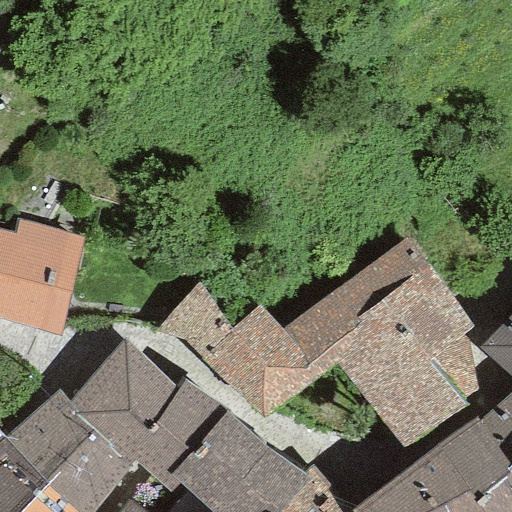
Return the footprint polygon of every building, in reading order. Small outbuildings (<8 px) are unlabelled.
[(13,234),(0,230),(0,319),(57,336),(82,238),(16,219),(13,234)] [(472,327),(408,238),(276,329),(258,304),(232,328),(195,284),(152,330),(180,338),(201,360),(259,419),(334,360),(400,447),(467,405),(461,398),(476,391),(463,334),(472,327)] [(511,314),(478,348),(511,380),(511,314)] [(122,341),(69,402),(97,428),(134,462),(140,468),(167,494),(180,483),(170,477),(225,412),(197,390),(182,381),(176,390),(122,341)] [(57,390),(2,439),(45,485),(97,428),(69,402),(57,390)] [(511,391),(492,408),(511,428),(511,391)] [(474,417),(435,447),(474,501),(511,475),(507,469),(511,464),(511,428),(492,408),(479,422),(474,417)] [(301,472),(225,412),(170,477),(180,483),(210,511),(209,511),(273,511),(308,478),(301,472)] [(92,511),(134,462),(97,428),(45,485),(74,511),(92,511)] [(2,439),(0,441),(0,511),(19,511),(45,485),(2,439)] [(481,511),(474,501),(435,447),(351,510),(351,511),(481,511)] [(511,511),(511,464),(507,469),(511,475),(474,501),(481,511),(511,511)] [(311,466),(301,472),(308,478),(273,511),(336,511),(325,492),(331,484),(311,466)] [(74,511),(45,485),(19,511),(74,511)] [(140,511),(127,501),(119,511),(140,511)]
